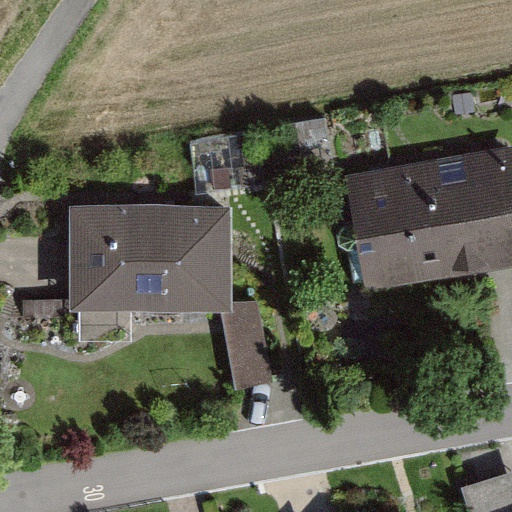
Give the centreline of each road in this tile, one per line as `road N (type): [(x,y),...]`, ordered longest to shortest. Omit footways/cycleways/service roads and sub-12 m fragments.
road 1 (residential): [(0,505),(511,414)]
road 2 (unclassified): [(0,122),(82,0)]
